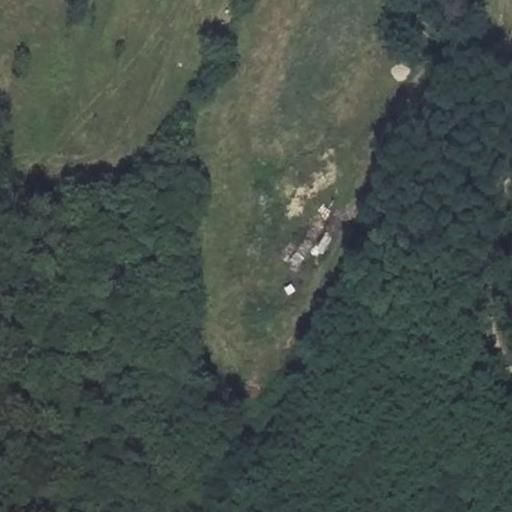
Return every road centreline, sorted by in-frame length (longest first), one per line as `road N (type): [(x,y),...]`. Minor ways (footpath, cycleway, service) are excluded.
road 1 (track): [(511,142),(489,284),(500,349),(511,365)]
road 2 (track): [(391,0),(445,54),(486,59),(511,50)]
